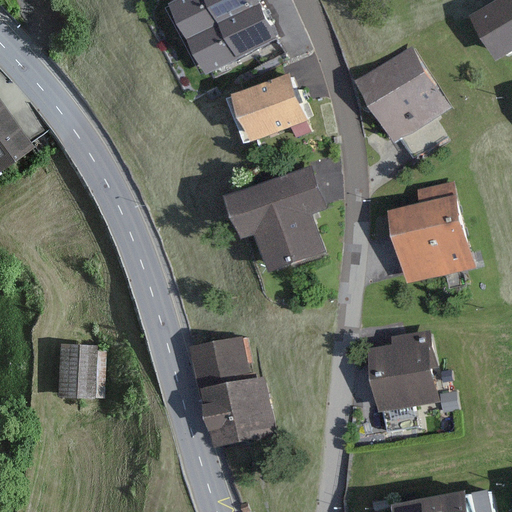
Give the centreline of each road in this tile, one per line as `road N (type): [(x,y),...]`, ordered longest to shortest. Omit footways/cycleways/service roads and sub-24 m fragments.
road 1 (secondary): [(0,43),(70,125),(113,196),(216,511)]
road 2 (residential): [(327,511),(360,208),(347,93),(311,0)]
